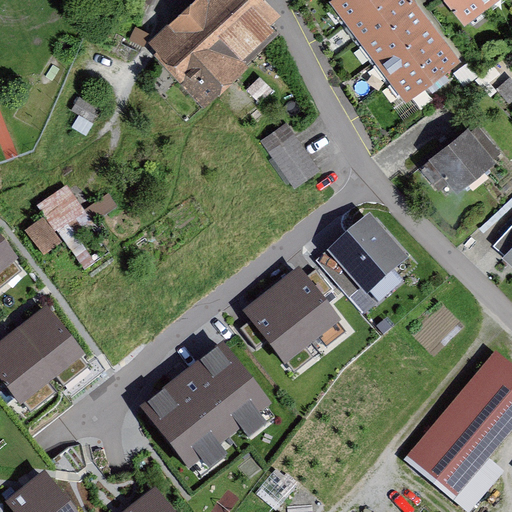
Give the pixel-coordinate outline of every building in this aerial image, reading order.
[(205,0),(208,2),(160,47),(205,96),(241,62),(234,54),(245,43),(253,51),(275,30),(261,16),(267,11),(256,0),(205,0)] [(336,0),(350,18),(374,0),(336,0)] [(408,0),(374,0),(350,18),(365,38),(411,3),(408,0)] [(449,0),(463,19),(483,4),(480,0),(449,0)] [(411,3),(365,38),(379,57),(425,22),(411,3)] [(440,41),(425,22),(379,57),(394,76),(440,41)] [(137,29),(132,39),(143,44),(147,34),(137,29)] [(122,48),(103,40),(95,59),(114,67),(122,48)] [(441,71),(455,61),(440,41),(394,76),(409,96),(426,82),(433,90),(447,79),(441,71)] [(498,89),(509,101),(511,98),(511,81),(509,78),(498,89)] [(79,97),(72,109),(93,122),(100,109),(79,97)] [(262,140),(295,187),(319,170),(285,123),(262,140)] [(433,158),(458,188),(491,161),(467,130),(433,158)] [(66,190),(40,208),(84,270),(94,263),(76,238),(92,227),(66,190)] [(89,209),(99,223),(120,207),(110,193),(89,209)] [(27,233),(43,255),(59,243),(43,221),(27,233)] [(392,269),(402,261),(368,223),(334,252),(331,249),(316,262),(319,266),(348,299),(363,285),(378,303),(403,281),(392,269)] [(0,272),(15,261),(0,241),(0,272)] [(311,343),(337,322),(299,273),(272,293),(311,343)] [(284,363),(311,343),(272,293),(246,313),(284,363)] [(51,380),(81,356),(46,312),(16,335),(51,380)] [(0,377),(20,403),(51,380),(16,335),(0,347),(0,377)] [(144,410),(189,468),(268,406),(223,348),(144,410)] [(458,494),(511,430),(511,373),(501,365),(420,461),(458,494)] [(15,511),(71,511),(44,477),(9,504),(15,511)] [(169,511),(155,493),(130,511),(169,511)]
